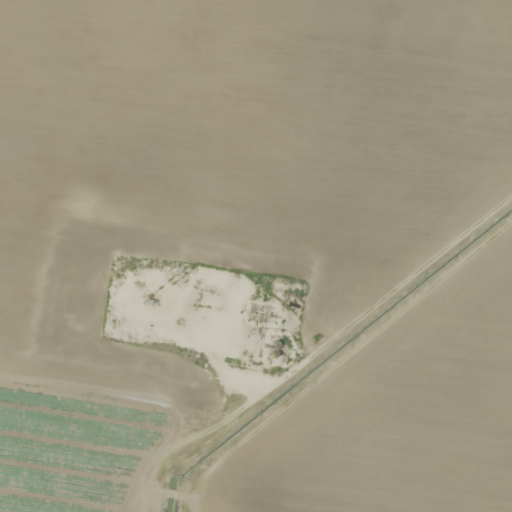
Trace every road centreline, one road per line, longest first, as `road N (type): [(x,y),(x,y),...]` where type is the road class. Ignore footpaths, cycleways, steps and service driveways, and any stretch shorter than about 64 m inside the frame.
road 1 (residential): [(511,150),(225,341),(151,511)]
road 2 (residential): [(511,267),(300,435),(205,489),(177,497),(162,488)]
